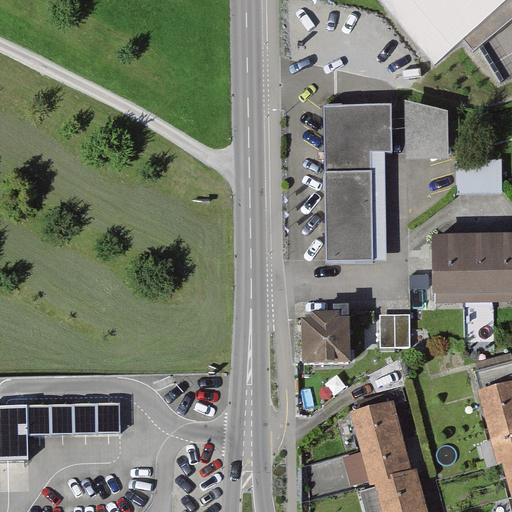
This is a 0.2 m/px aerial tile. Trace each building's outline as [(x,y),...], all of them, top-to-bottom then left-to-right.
[(379,0),(431,62),(509,0),(379,0)] [(392,109),(323,110),(326,265),(388,264),(386,153),(393,153),(392,109)] [(409,111),(408,164),(452,164),(452,111),(409,111)] [(460,197),(506,194),(504,160),(458,162),(460,197)] [(511,233),(432,234),(433,294),(511,292),(511,233)] [(351,317),(340,317),(340,311),(312,311),(312,318),(302,318),(303,364),(352,363),(351,317)] [(380,315),(380,349),(411,348),(411,315),(380,315)] [(402,367),(375,370),(377,389),(404,386),(402,367)] [(511,511),(511,387),(474,398),(506,511),(511,511)] [(120,403),(0,406),(0,461),(29,460),(28,437),(121,434),(120,403)] [(424,511),(395,407),(348,420),(373,511),(424,511)]
